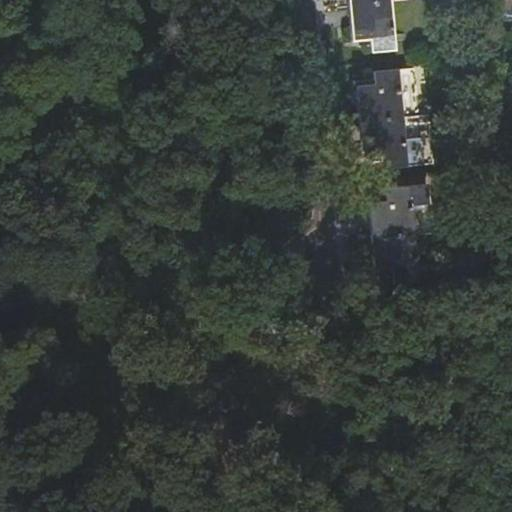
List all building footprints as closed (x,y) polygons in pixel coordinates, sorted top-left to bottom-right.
[(390,4),(349,8),(352,42),(370,41),(371,52),(394,50),(390,4)] [(357,88),(360,123),(401,118),(400,112),(417,110),(412,68),(396,70),(374,72),(374,86),(357,88)] [(401,118),(360,123),(363,158),(381,156),(383,168),(405,165),(422,164),(418,120),(401,122),(401,118)] [(371,237),(412,234),(407,186),(384,187),(386,201),(368,202),(371,237)] [(418,282),(412,234),(371,237),(374,273),(393,272),(394,283),(418,282)]
